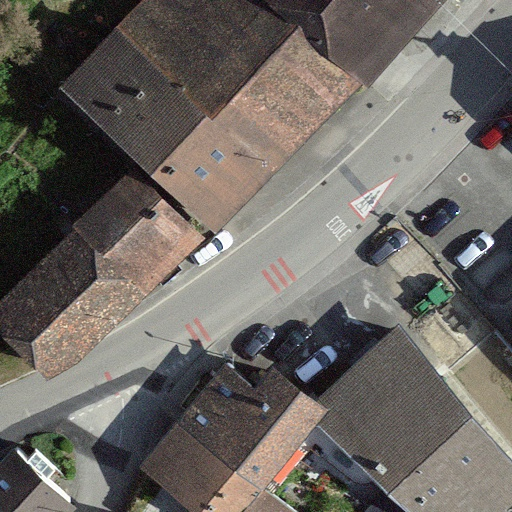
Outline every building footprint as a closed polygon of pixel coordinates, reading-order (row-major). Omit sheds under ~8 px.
[(223,234),(368,82),(281,0),(156,0),(74,86),(223,234)] [(377,90),(462,0),(281,0),(368,82),(377,90)] [(209,240),(142,170),(0,309),(0,321),(49,370),(152,301),(209,240)] [(325,422),(423,511),(511,511),(511,442),(408,321),(327,394),(339,405),(325,422)] [(310,511),(278,483),(325,422),(339,405),(327,394),(285,362),(264,383),(229,358),(144,464),(203,511),(310,511)] [(0,511),(83,511),(87,508),(25,448),(0,474),(0,511)]
